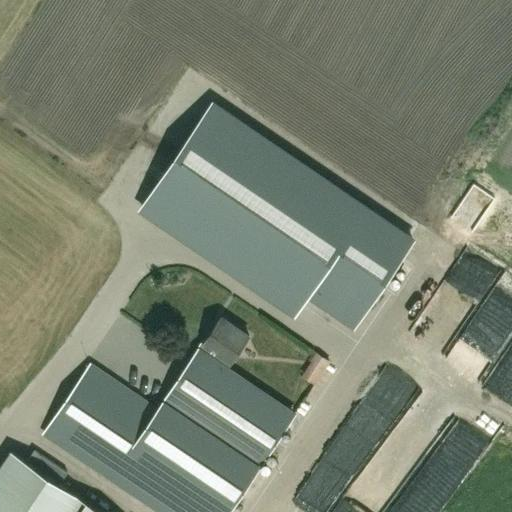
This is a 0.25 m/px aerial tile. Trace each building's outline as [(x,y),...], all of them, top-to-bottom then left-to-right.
[(413,239),(215,103),(144,207),(295,311),(296,312),(309,293),(355,324),(413,239)] [(164,511),(225,511),(292,413),(226,369),(231,360),(232,360),(250,335),(221,315),(159,408),(91,362),(45,431),(149,502),(164,511)] [(321,381),(333,356),(316,348),(305,373),(321,381)] [(376,367),(359,396),(373,405),(391,376),(376,367)] [(105,511),(12,448),(0,466),(0,511),(105,511)] [(365,484),(359,494),(390,511),(396,500),(365,484)]
